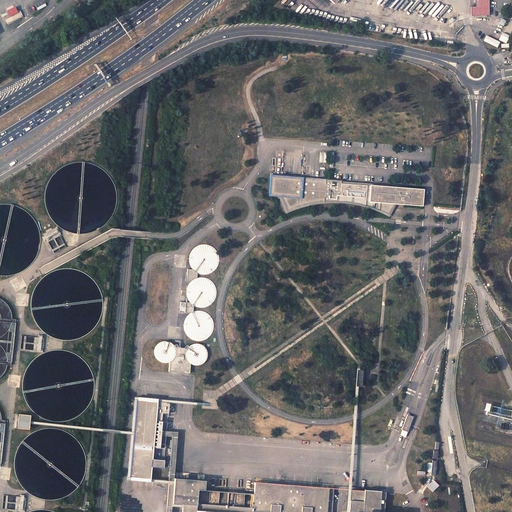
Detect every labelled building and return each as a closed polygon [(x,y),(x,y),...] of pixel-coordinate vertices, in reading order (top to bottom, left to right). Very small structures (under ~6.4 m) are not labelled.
[(490,14),(489,0),(475,0),(476,6),(471,6),(471,15),(490,14)] [(14,7),(6,12),(10,16),(16,13),(14,7)] [(11,21),(22,16),(19,12),(9,17),(11,21)] [(503,33),(499,40),(506,43),(509,36),(503,33)] [(487,35),(484,41),(498,48),(500,42),(487,35)] [(115,193),(112,181),(105,171),(95,164),(83,160),(71,161),(60,165),(51,173),(44,183),(42,195),(43,207),(49,218),(57,227),(68,232),(80,233),(91,231),(102,225),(109,216),(114,205),(115,193)] [(391,184),(266,174),(264,195),(277,196),(283,210),(289,208),(295,206),(300,204),(308,203),(315,201),(321,201),(328,201),(334,201),(340,201),(345,202),(352,203),(358,204),(366,207),(372,209),(378,212),(383,214),(390,203),(417,205),(418,189),(391,186),(391,184)] [(37,236),(33,224),(26,214),(17,207),(5,203),(0,203),(0,275),(1,276),(13,273),(23,267),(31,258),(36,247),(37,236)] [(218,255),(216,250),(213,247),(208,244),(204,244),(199,245),(195,247),(191,251),(190,255),(189,260),(191,265),(194,269),(198,272),(202,273),(207,273),(212,271),(215,268),(218,264),(219,259),(218,255)] [(105,301),(102,289),(95,279),(86,272),(74,268),(62,269),(51,273),(41,281),(35,291),(32,303),(34,315),(39,326),(48,334),(58,340),(70,341),(82,339),(92,333),(100,324),(105,313),(105,301)] [(214,288),(212,283),(209,280),(204,277),(199,277),(194,278),(190,280),(187,284),(185,288),(185,293),(186,298),(189,302),(194,305),(198,306),(203,306),(207,304),(211,301),(213,297),(215,292),(214,288)] [(3,300),(0,298),(0,377),(2,376),(6,371),(8,364),(11,364),(15,320),(13,320),(12,312),(8,306),(3,300)] [(193,310),(194,305),(189,302),(180,301),(179,312),(188,313),(191,311),(193,310)] [(213,321),(211,316),(207,313),(203,311),(198,310),(193,311),(189,313),(186,317),(184,322),(184,327),(185,331),(188,336),(192,338),(197,340),(201,339),(206,338),(210,334),(212,330),(213,326),(213,321)] [(176,347),(174,344),(172,341),(168,340),(164,340),(161,341),(158,343),(155,346),(154,349),(154,353),(156,357),(158,360),(161,362),(165,362),(169,362),(172,360),(175,358),(176,354),(177,351),(176,347)] [(207,351),(206,348),(203,345),(200,344),(197,343),(193,344),(190,346),(188,348),(187,351),(187,355),(188,358),(190,361),(193,363),(196,364),(199,364),(202,363),(205,361),(207,358),(208,354),(207,351)] [(169,362),(165,362),(170,363),(169,371),(190,373),(191,364),(196,364),(193,363),(190,361),(188,358),(187,355),(187,351),(188,348),(185,347),(178,347),(176,347),(177,351),(176,354),(175,358),(172,360),(169,362)] [(97,383),(93,371),(86,361),(77,354),(65,350),(53,351),(42,355),(32,363),(26,373),(24,385),(25,397),(30,408),(39,416),(50,422),(61,423),(73,421),(83,415),(91,406),(96,395),(97,383)] [(156,399),(136,397),(130,480),(149,481),(156,399)] [(16,414),(15,428),(28,429),(28,414),(16,414)] [(413,416),(407,414),(402,429),(407,431),(413,416)] [(89,460),(86,448),(79,438),(70,431),(58,428),(46,428),(35,432),(25,440),(19,450),(16,462),(18,474),(23,486),(32,494),(43,499),(54,500),(66,498),(76,492),(84,483),(89,472),(89,460)] [(436,461),(427,461),(427,474),(436,474),(436,461)] [(203,481),(171,478),(169,504),(172,504),(172,510),(178,511),(177,511),(332,511),(335,489),(254,482),(251,509),(202,505),(203,481)] [(371,492),(351,490),(349,511),(385,511),(387,493),(380,492),(381,490),(371,490),(371,492)]
